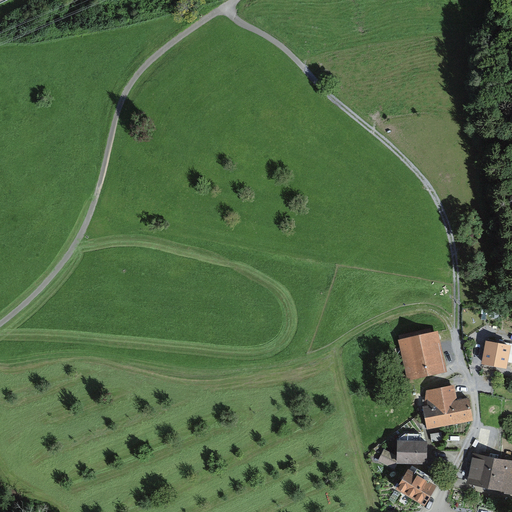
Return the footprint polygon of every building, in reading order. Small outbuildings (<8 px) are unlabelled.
[(432,331),(395,340),(405,381),(442,372),(432,331)] [(503,347),(481,343),(477,365),(500,369),(503,347)] [(420,410),(424,431),(466,423),(461,401),(449,403),(446,389),(425,393),(420,410)] [(392,442),(393,466),(423,465),(422,442),(419,442),(418,435),(404,435),(392,442)] [(391,464),(391,455),(383,451),(377,463),(388,469),(391,464)] [(490,457),(472,453),(465,483),(482,487),(490,457)] [(511,480),(511,461),(490,457),(482,487),(499,492),(498,495),(508,497),(511,480)] [(400,477),(392,491),(420,507),(429,491),(420,485),(421,483),(411,477),(409,481),(400,477)]
